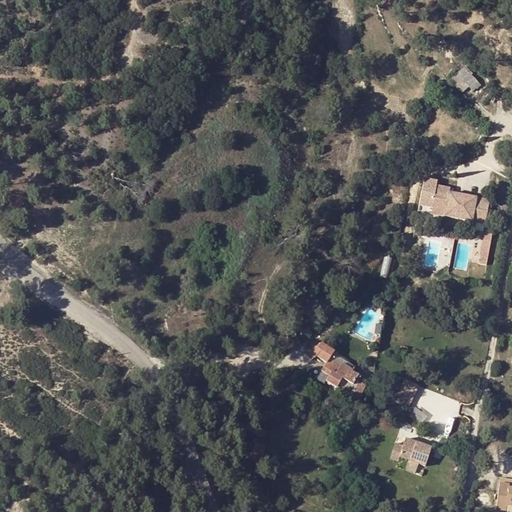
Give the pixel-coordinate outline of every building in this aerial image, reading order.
[(472,73),(466,65),(449,81),(459,92),(466,85),(473,92),(476,89),(481,93),(489,87),(488,85),(490,83),(486,76),(484,79),(474,71),(472,73)] [(484,139),(488,135),(483,131),(480,135),(484,139)] [(450,186),(437,183),(432,209),(446,211),(445,216),(485,224),(490,199),(449,190),(450,186)] [(493,234),(486,232),(484,241),(491,242),(493,234)] [(481,257),(480,264),(487,265),(489,259),(481,257)] [(330,360),(334,355),(336,351),(323,344),(310,354),(317,358),(319,354),(329,361),(330,360)] [(341,364),(353,370),(354,368),(334,355),(330,360),(340,366),(341,364)] [(330,360),(329,361),(324,370),(330,373),(331,371),(335,374),(340,366),(330,360)] [(331,371),(330,373),(326,380),(358,399),(368,380),(368,377),(362,373),(360,377),(351,372),(353,370),(341,364),(340,366),(335,374),(331,371)] [(408,407),(408,406),(418,385),(404,379),(394,401),(405,406),(408,407)] [(418,464),(425,466),(431,448),(405,438),(402,446),(395,443),(390,458),(397,461),(399,457),(408,460),(418,464)] [(265,445),(253,444),(249,461),(262,463),(265,445)] [(418,464),(408,460),(405,469),(415,473),(418,464)] [(508,484),(499,483),(495,509),(504,511),(505,505),(511,506),(511,480),(509,480),(508,484)]
